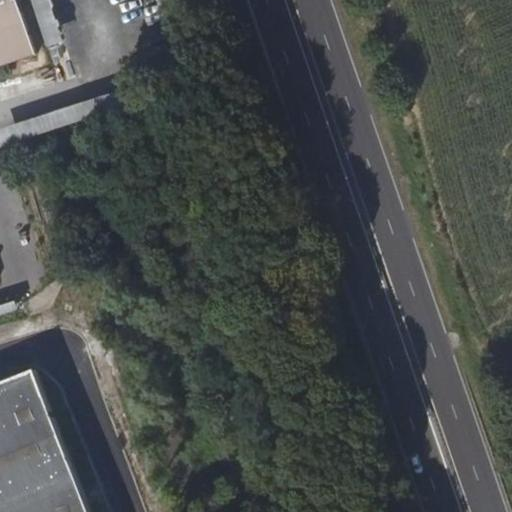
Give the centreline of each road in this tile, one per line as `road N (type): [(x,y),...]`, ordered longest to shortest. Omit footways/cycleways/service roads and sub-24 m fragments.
road 1 (trunk): [(498,511),(316,0)]
road 2 (trunk): [(263,0),(440,511)]
